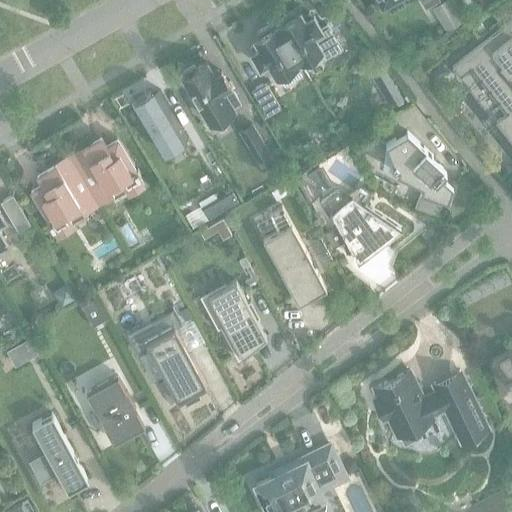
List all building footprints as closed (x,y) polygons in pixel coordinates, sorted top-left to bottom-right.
[(463,21),(450,0),(444,0),(432,7),(446,31),(463,21)] [(327,24),(321,28),(313,15),(305,20),(300,11),(296,13),(294,9),(280,18),(282,21),(279,23),(279,24),(277,25),(299,61),(300,60),(301,60),(320,49),(325,57),(341,47),(327,24)] [(511,18),(452,66),(460,76),(473,66),(509,111),(495,121),(511,141),(511,18)] [(299,61),(277,25),(276,26),(275,26),(272,28),(270,24),(256,32),(258,36),(255,38),(260,47),(259,47),(254,50),(252,52),(260,66),(268,61),(277,75),(297,63),(297,62),(299,61)] [(240,102),(221,70),(214,74),(206,62),(196,68),(194,64),(183,71),(185,74),(183,75),(210,120),(240,102)] [(390,104),(404,97),(386,62),(371,69),(390,104)] [(188,137),(160,89),(159,90),(160,92),(153,95),(150,90),(132,101),(161,150),(175,142),(174,139),(184,133),(187,137),(188,137)] [(269,152),(252,123),(240,130),(257,159),(269,152)] [(446,172),(430,158),(433,155),(407,131),(385,143),(383,165),(422,186),(420,191),(447,201),(453,186),(442,177),(446,172)] [(114,199),(144,181),(139,173),(140,173),(137,168),(136,168),(117,136),(106,143),(101,135),(69,154),(98,204),(112,195),(114,199)] [(98,204),(69,154),(37,173),(42,181),(31,188),(50,220),(48,221),(51,226),(53,225),(57,233),(87,215),(85,212),(98,204)] [(384,241),(401,228),(352,196),(338,186),(323,197),(331,211),(356,257),(358,261),(384,241)] [(170,197),(165,188),(155,193),(161,203),(170,197)] [(30,223),(12,194),(0,201),(18,230),(30,223)] [(38,208),(33,200),(33,199),(24,204),(30,214),(38,208)] [(326,287),(282,205),(269,212),(278,229),(263,237),(280,269),(298,302),(326,287)] [(0,251),(9,246),(0,231),(0,220),(3,218),(0,212),(0,251)] [(226,285),(205,297),(210,306),(220,326),(238,358),(252,347),(266,335),(257,318),(248,301),(236,279),(226,285)] [(67,282),(52,291),(61,306),(76,298),(67,282)] [(105,318),(94,297),(80,304),(91,325),(105,318)] [(174,325),(145,341),(177,400),(206,384),(174,325)] [(30,337),(7,350),(15,365),(38,353),(30,337)] [(511,340),(511,341),(511,342),(511,349),(491,359),(509,395),(511,393),(511,340)] [(429,411),(444,404),(461,441),(488,428),(458,376),(435,387),(437,390),(423,397),(409,369),(374,386),(379,396),(374,398),(383,418),(388,416),(397,434),(433,417),(429,411)] [(113,440),(144,423),(117,374),(86,391),(113,440)] [(47,449),(29,459),(41,480),(58,471),(67,489),(88,478),(53,414),(52,412),(32,423),(47,449)] [(320,488),(346,476),(330,443),(303,456),(304,460),(256,483),(269,511),(290,511),(307,504),(309,507),(312,510),(316,511),(321,511),(324,508),(325,504),(325,499),(320,488)] [(28,511),(22,501),(6,510),(7,511),(28,511)]
